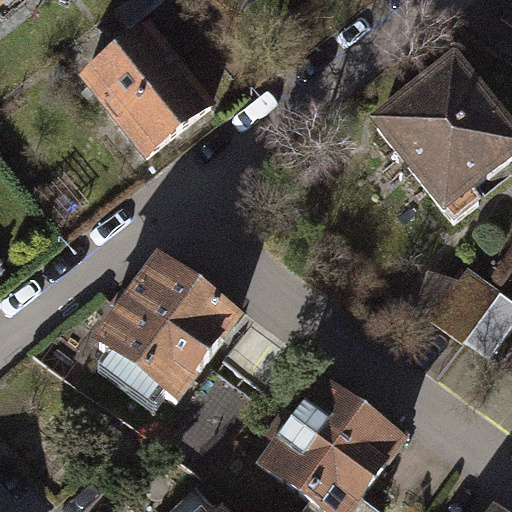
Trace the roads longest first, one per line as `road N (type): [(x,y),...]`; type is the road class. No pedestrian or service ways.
road 1 (residential): [(154,225),(511,480)]
road 2 (residential): [(154,225),(448,0)]
road 3 (residential): [(0,347),(154,225)]
